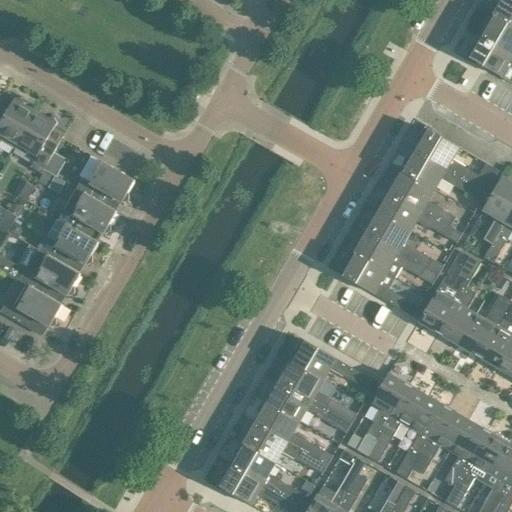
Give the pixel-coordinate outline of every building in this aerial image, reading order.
[(494,0),(493,0),(489,12),(511,25),(511,0),(499,0),(498,2),(494,0)] [(485,24),(480,34),(511,52),(511,25),(489,12),(481,22),(485,24)] [(469,41),(463,57),(480,63),(498,73),(510,80),(511,77),(511,52),(480,34),(474,44),(469,41)] [(0,98),(0,135),(13,143),(33,109),(21,102),(22,101),(19,95),(12,95),(8,103),(0,98)] [(33,109),(13,143),(33,155),(29,162),(39,168),(41,165),(42,166),(52,149),(61,134),(50,128),(55,120),(52,115),(46,115),(45,116),(33,109)] [(419,138),(413,148),(474,183),(484,189),(497,168),(484,160),(476,172),(465,165),(450,156),(457,145),(439,134),(425,123),(414,136),(419,138)] [(403,155),(399,167),(432,187),(439,176),(454,185),(454,184),(468,193),(474,183),(413,148),(407,158),(403,155)] [(52,149),(42,166),(43,166),(53,172),(54,173),(64,156),(52,149)] [(80,175),(74,186),(82,191),(107,205),(108,205),(113,196),(121,200),(127,197),(127,191),(125,190),(133,178),(100,159),(88,180),(80,175)] [(43,166),(36,178),(46,184),(53,172),(43,166)] [(395,180),(389,189),(448,224),(449,222),(453,214),(441,207),(426,198),(432,187),(399,167),(390,177),(395,180)] [(494,214),(481,236),(489,241),(490,242),(511,203),(511,182),(508,181),(507,184),(498,179),(482,207),(494,214)] [(474,183),(468,193),(470,194),(479,199),(484,189),(474,183)] [(62,206),(56,217),(64,222),(90,237),(90,236),(95,227),(103,231),(109,228),(108,222),(107,221),(115,209),(108,205),(107,205),(82,191),(74,186),(62,206)] [(379,196),(374,209),(408,228),(415,217),(430,226),(442,233),(448,224),(389,189),(383,199),(379,196)] [(11,196),(3,210),(13,216),(21,201),(11,196)] [(489,241),(481,255),(491,261),(511,224),(511,203),(490,242),(489,241)] [(370,221),(365,231),(424,265),(436,272),(441,263),(416,248),(417,248),(402,239),(408,228),(374,209),(366,219),(370,221)] [(3,210),(0,214),(0,227),(4,230),(13,216),(3,210)] [(13,218),(7,228),(17,233),(20,228),(18,221),(13,218)] [(42,233),(34,247),(42,251),(71,268),(72,267),(77,258),(85,263),(90,259),(90,253),(89,252),(97,240),(90,236),(90,237),(64,222),(54,239),(42,233)] [(448,224),(442,233),(454,240),(455,240),(460,231),(459,230),(448,224)] [(355,238),(351,250),(384,270),(392,275),(399,264),(405,267),(406,267),(418,275),(431,282),(436,272),(424,265),(365,231),(359,240),(355,238)] [(0,253),(0,267),(24,282),(53,299),(54,298),(59,289),(67,294),(72,291),(72,284),(71,284),(78,271),(72,267),(71,268),(42,251),(34,247),(22,267),(0,253)] [(346,263),(340,273),(399,307),(411,314),(418,303),(393,289),(388,287),(387,283),(392,275),(384,270),(351,250),(350,250),(342,260),(346,263)] [(468,253),(458,269),(469,276),(479,259),(468,253)] [(434,288),(416,319),(437,331),(464,284),(469,276),(458,269),(450,283),(441,277),(434,288)] [(4,298),(0,305),(0,310),(35,330),(41,320),(49,325),(54,322),(54,315),(53,315),(60,302),(54,298),(53,299),(24,282),(12,302),(4,298)] [(464,284),(437,331),(456,342),(474,312),(465,306),(474,290),(464,284)] [(474,312),(456,342),(476,354),(509,298),(498,292),(482,316),(474,312)] [(511,299),(509,298),(476,354),(496,365),(511,336),(511,317),(511,315),(511,299)] [(511,336),(496,365),(511,374),(511,336)] [(292,345),(288,357),(322,377),(328,366),(342,374),(356,382),(362,372),(303,338),(297,348),(292,345)] [(284,370),(278,380),(337,414),(349,421),(350,420),(355,412),(315,388),(322,377),(288,357),(279,367),(284,370)] [(378,407),(355,446),(366,452),(372,442),(374,438),(406,382),(386,371),(379,382),(368,401),(378,407)] [(268,387),(264,399),(297,418),(304,407),(319,416),(332,423),(337,414),(278,380),(273,389),(268,387)] [(374,438),(372,442),(382,448),(390,435),(399,419),(408,424),(426,394),(406,382),(374,438)] [(417,430),(402,455),(413,462),(419,452),(446,405),(426,394),(408,424),(417,430)] [(260,411),(254,421),(313,455),(316,457),(322,448),(306,439),(306,438),(291,430),(297,418),(264,399),(255,409),(260,411)] [(413,462),(411,465),(422,471),(429,458),(439,442),(448,447),(466,417),(446,405),(419,452),(413,462)] [(337,414),(332,423),(344,430),(349,421),(337,414)] [(457,453),(442,478),(453,484),(485,428),(466,417),(448,447),(457,453)] [(244,428),(240,440),(273,460),(280,449),(295,458),(295,457),(308,465),(313,455),(254,421),(249,431),(244,428)] [(485,428),(453,484),(464,490),(473,474),(482,479),(505,440),(485,428)] [(236,453),(230,462),(289,497),(294,487),(282,480),(267,471),(273,460),(240,440),(231,450),(236,453)] [(487,492),(475,511),(489,511),(511,472),(511,443),(505,440),(482,479),(491,484),(491,485),(487,492)] [(372,442),(366,452),(376,459),(382,448),(372,442)] [(322,448),(316,457),(325,462),(331,453),(330,453),(322,448)] [(354,454),(342,475),(351,480),(356,471),(364,459),(354,454)] [(313,455),(308,465),(320,472),(325,462),(316,457),(313,455)] [(402,455),(394,469),(405,475),(411,465),(413,462),(402,455)] [(220,469),(214,485),(231,492),(252,504),(257,496),(262,494),(274,501),(293,511),(296,511),(301,504),(289,497),(230,462),(224,472),(220,469)] [(351,480),(332,511),(346,511),(345,511),(360,485),(365,476),(356,471),(351,480)] [(511,472),(489,511),(503,511),(508,504),(511,497),(511,472)] [(315,493),(304,511),(332,511),(351,480),(342,475),(334,489),(327,501),(315,493)] [(397,497),(394,502),(403,507),(414,489),(405,483),(397,497)] [(453,484),(444,498),(455,504),(464,490),(453,484)] [(294,487),(289,497),(301,504),(302,503),(307,495),(294,487)] [(394,502),(397,497),(388,491),(385,497),(386,498),(394,502)] [(388,511),(394,502),(386,498),(385,497),(375,511),(388,511)] [(394,502),(388,511),(400,511),(403,507),(394,502)] [(443,511),(447,508),(438,502),(431,511),(443,511)]
